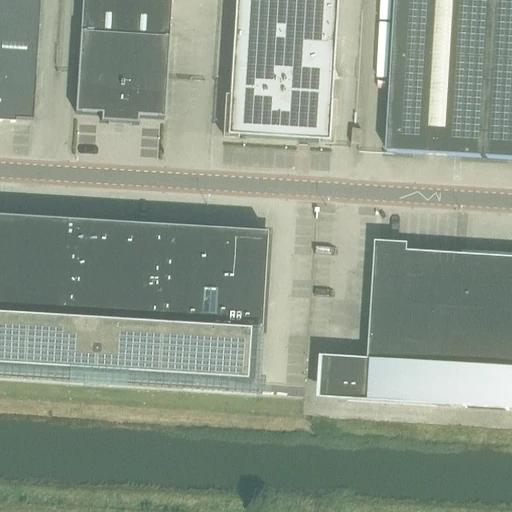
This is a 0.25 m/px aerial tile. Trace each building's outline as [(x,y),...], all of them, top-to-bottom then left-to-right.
[(33,121),(40,0),(0,0),(0,122),(15,123),(15,120),(33,121)] [(82,0),(75,113),(82,114),(82,113),(101,114),(101,115),(101,116),(102,119),(103,119),(103,120),(105,122),(107,123),(130,124),(132,124),(134,123),(135,122),(136,121),(137,120),(137,119),(138,118),(138,116),(158,118),(164,119),(171,0),(82,0)] [(328,145),(337,0),(234,0),(227,139),(328,145)] [(511,0),(396,0),(388,153),(511,160),(511,0)] [(350,144),(355,144),(361,145),(362,130),(352,129),(350,144)] [(0,381),(31,383),(31,370),(41,221),(0,218),(0,381)] [(31,383),(105,387),(106,375),(115,226),(41,221),(31,370),(31,383)] [(115,226),(106,375),(105,387),(181,392),(181,379),(190,230),(115,226)] [(267,235),(190,230),(181,379),(181,392),(257,396),(257,384),(267,235)] [(493,334),(498,258),(377,250),(372,326),(493,334)] [(511,334),(511,258),(498,258),(493,334),(511,334)] [(489,404),(493,334),(372,326),(370,360),(350,359),(348,401),(450,407),(450,402),(489,404)] [(511,334),(493,334),(489,404),(511,405),(511,334)]
